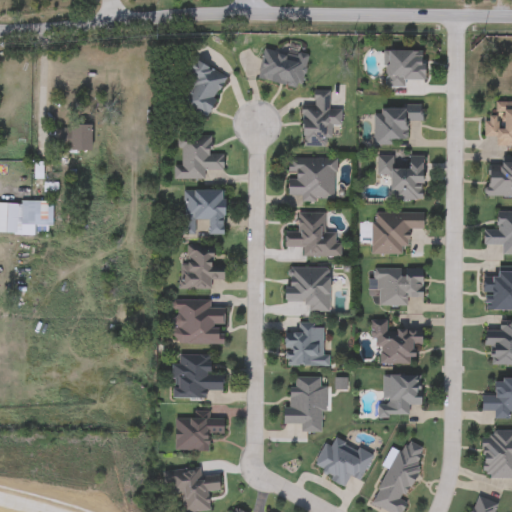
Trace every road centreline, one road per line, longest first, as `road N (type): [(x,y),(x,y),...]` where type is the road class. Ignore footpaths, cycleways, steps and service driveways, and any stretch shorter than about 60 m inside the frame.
road 1 (residential): [(0,31),(159,13),(511,15)]
road 2 (residential): [(437,511),(452,442),(456,15)]
road 3 (residential): [(254,472),(257,124)]
